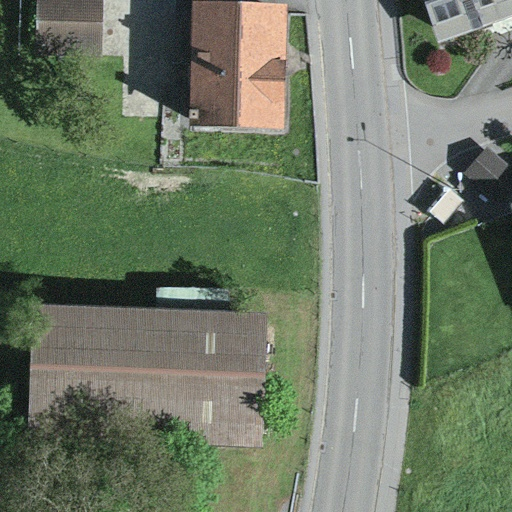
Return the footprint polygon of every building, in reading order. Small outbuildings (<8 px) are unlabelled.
[(103,0),(37,0),(36,62),(102,63),(103,0)] [(511,0),(420,0),(440,55),(511,29),(511,0)] [(288,21),(176,18),(174,59),(191,59),(188,141),(284,145),(288,21)] [(511,196),(511,170),(489,151),(465,179),(502,209),(511,196)] [(157,294),(156,326),(231,329),(232,296),(157,294)] [(156,326),(37,321),(31,450),(258,461),(265,332),(231,329),(156,326)]
